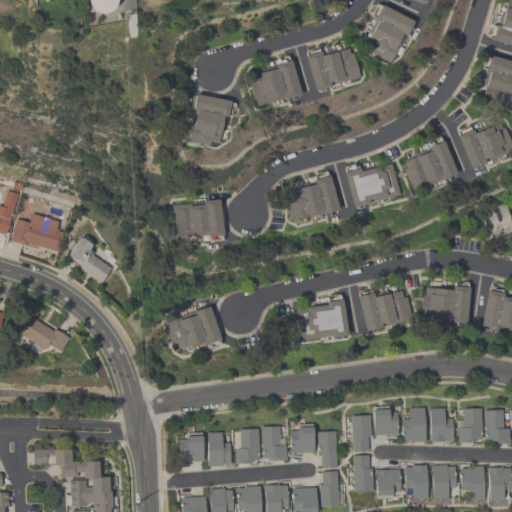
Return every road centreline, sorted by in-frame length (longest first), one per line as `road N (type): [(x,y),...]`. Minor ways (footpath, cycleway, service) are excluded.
road 1 (residential): [(511,373),(424,365),(132,402)]
road 2 (residential): [(244,212),(260,183),(284,166),(365,142),(427,107),(461,63),(480,0)]
road 3 (residential): [(238,311),(257,297),(412,259),(511,269)]
road 4 (residential): [(0,266),(60,291),(89,315),(132,402)]
road 5 (residential): [(213,70),(242,51),(341,21),(360,0)]
road 6 (residential): [(145,482),(307,470)]
road 7 (residential): [(382,451),(511,454)]
road 8 (residential): [(17,476),(18,511),(58,491),(42,475),(17,476)]
